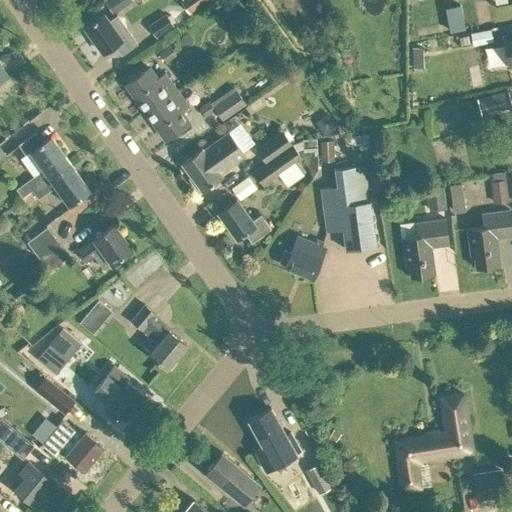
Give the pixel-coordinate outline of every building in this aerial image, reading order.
[(188,14),(207,0),(182,0),(180,2),(188,14)] [(446,7),(451,31),(465,29),(460,4),(446,7)] [(156,37),(173,26),(165,14),(148,25),(156,37)] [(106,21),(102,16),(85,28),(104,54),(114,46),(120,55),(136,43),(127,31),(115,15),(106,21)] [(496,26),(476,28),(478,41),(497,38),(496,26)] [(508,66),(511,65),(511,37),(502,39),(508,66)] [(166,62),(176,55),(169,45),(159,52),(166,62)] [(439,49),(416,53),(423,93),(446,88),(439,49)] [(0,83),(9,77),(0,64),(0,83)] [(471,88),(484,86),(480,65),(467,68),(467,69),(471,88)] [(126,84),(146,112),(176,90),(164,74),(156,80),(148,69),(126,84)] [(222,121),(246,104),(234,86),(210,103),(208,101),(198,108),(205,117),(215,111),(222,121)] [(511,97),(509,88),(478,96),(482,113),(511,104),(511,97)] [(176,90),(146,112),(166,139),(188,123),(180,112),(188,107),(176,90)] [(315,121),(323,134),(336,126),(328,113),(315,121)] [(252,171),(254,173),(293,146),(282,130),(255,149),(264,162),(252,171)] [(26,183),(32,192),(71,164),(52,136),(43,142),(36,131),(17,144),(25,155),(31,151),(44,170),(26,183)] [(247,155),(230,131),(204,150),(203,149),(184,163),(193,176),(190,178),(197,189),(200,186),(203,190),(223,176),(221,173),(247,155)] [(303,145),(317,144),(316,136),(303,137),(303,145)] [(333,140),(320,141),(321,161),(334,161),(333,140)] [(263,186),(279,174),(287,185),(303,174),(295,163),(302,158),(293,146),(254,173),(263,186)] [(71,164),(32,192),(38,200),(56,188),(69,206),(90,191),(71,164)] [(344,250),(373,246),(361,165),(333,168),(336,186),(319,188),(325,232),(341,229),(344,250)] [(507,177),(491,179),(495,201),(510,199),(507,177)] [(457,179),(459,208),(470,207),(468,178),(457,179)] [(444,184),(427,186),(430,208),(447,205),(444,184)] [(252,221),(237,200),(219,213),(238,239),(247,233),(252,240),(270,228),(261,215),(252,221)] [(511,234),(511,230),(509,208),(481,212),(483,225),(467,227),(470,256),(474,256),(475,267),(500,264),(497,237),(511,234)] [(448,244),(445,217),(416,222),(418,235),(401,237),(405,265),(408,265),(410,276),(435,273),(431,246),(448,244)] [(86,262),(102,251),(112,264),(132,249),(113,224),(93,239),(77,251),(86,262)] [(42,260),(61,246),(47,226),(26,242),(41,261),(42,260)] [(278,261),(286,265),(285,267),(314,279),(327,248),(309,240),(305,250),(295,245),(292,252),(284,248),(278,261)] [(68,254),(61,246),(41,261),(47,269),(68,254)] [(87,319),(98,328),(119,302),(123,304),(152,268),(137,257),(87,319)] [(155,313),(144,303),(130,319),(141,329),(157,343),(149,352),(166,367),(186,343),(169,329),(170,328),(154,314),(155,313)] [(37,355),(55,370),(80,338),(61,324),(37,355)] [(130,378),(114,364),(105,374),(93,389),(101,396),(109,402),(108,402),(126,417),(146,393),(129,379),(130,378)] [(45,375),(35,388),(38,390),(60,409),(64,412),(75,400),(45,375)] [(423,489),(419,460),(472,451),(462,394),(441,398),(447,433),(397,441),(400,461),(394,461),(399,492),(423,489)] [(271,408),(249,421),(263,445),(253,450),(266,472),(275,466),(288,459),(302,451),(291,432),(286,435),(271,408)] [(31,441),(6,421),(0,416),(0,440),(23,458),(34,444),(31,441)] [(84,435),(63,418),(42,444),(56,455),(61,449),(84,468),(87,465),(90,466),(96,459),(94,456),(103,445),(87,431),(84,435)] [(334,428),(328,436),(335,441),(341,433),(334,428)] [(244,502),(250,494),(258,485),(247,476),(248,475),(222,454),(207,472),(244,502)] [(32,496),(49,510),(68,487),(52,473),(55,470),(39,456),(30,467),(32,469),(18,487),(30,498),(32,496)] [(319,461),(306,468),(319,492),(332,485),(319,461)] [(503,469),(473,473),(477,499),(507,495),(503,469)] [(209,511),(194,500),(184,511),(209,511)]
